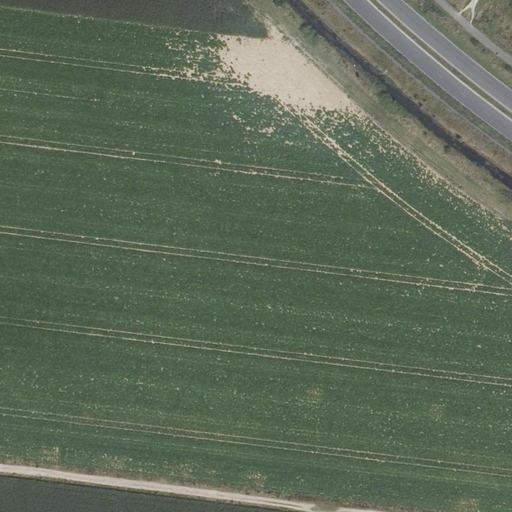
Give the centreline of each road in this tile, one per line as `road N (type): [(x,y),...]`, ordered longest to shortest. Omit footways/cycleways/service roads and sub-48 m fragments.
road 1 (track): [(0,471),(347,511)]
road 2 (primary): [(356,0),(511,130)]
road 3 (primary): [(511,101),(390,0)]
